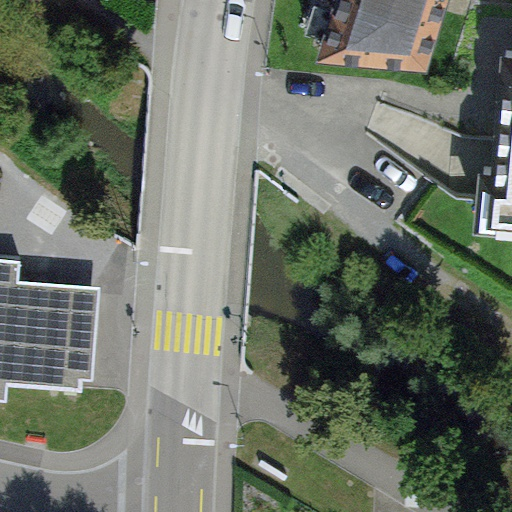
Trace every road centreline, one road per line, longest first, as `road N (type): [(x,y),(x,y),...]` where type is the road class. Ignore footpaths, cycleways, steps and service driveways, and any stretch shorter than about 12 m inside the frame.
road 1 (tertiary): [(218,0),(204,90),(176,511)]
road 2 (track): [(204,90),(355,216),(511,326)]
road 3 (residential): [(0,496),(60,509),(176,511)]
